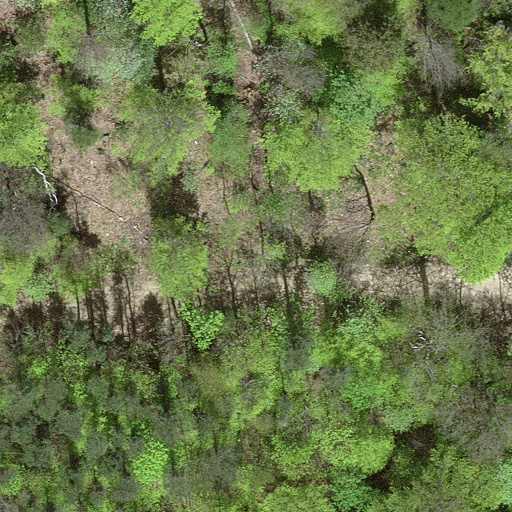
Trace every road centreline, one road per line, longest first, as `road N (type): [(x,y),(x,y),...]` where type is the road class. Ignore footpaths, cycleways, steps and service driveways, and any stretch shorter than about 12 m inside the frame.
road 1 (track): [(511,291),(197,288),(0,300)]
road 2 (track): [(204,511),(511,378)]
